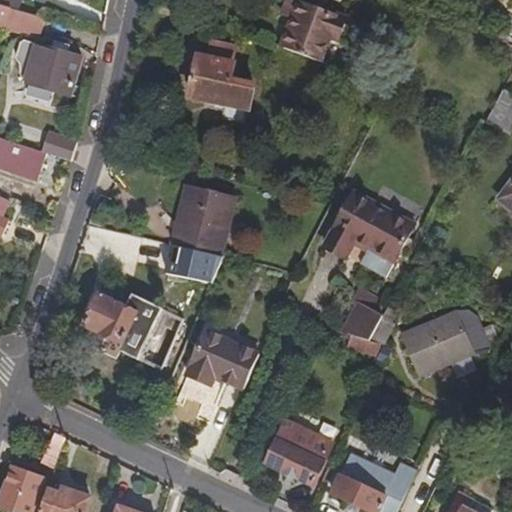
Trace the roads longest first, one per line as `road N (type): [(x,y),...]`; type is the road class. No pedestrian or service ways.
road 1 (tertiary): [(15,392),(97,133),(125,0)]
road 2 (residential): [(15,392),(253,511)]
